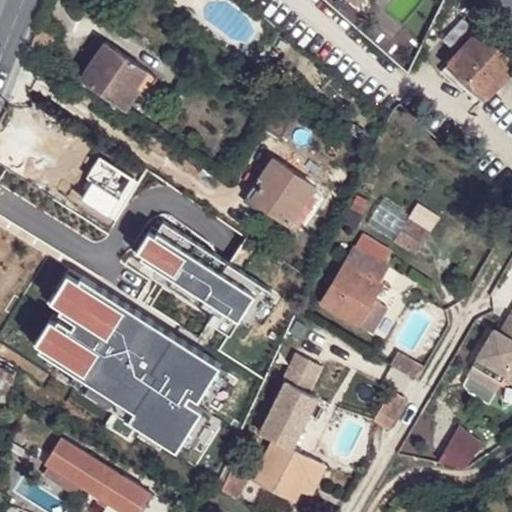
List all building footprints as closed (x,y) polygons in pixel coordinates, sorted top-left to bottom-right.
[(29,50),(48,63),(59,35),(38,26),(29,50)] [(449,71),(471,91),(485,105),(511,75),(511,65),(480,37),(449,71)] [(105,45),(88,70),(100,78),(94,88),(127,111),(134,101),(140,104),(157,80),(105,45)] [(100,78),(88,70),(82,79),(94,88),(100,78)] [(465,98),(471,91),(449,71),(443,78),(465,98)] [(281,137),(301,102),(284,91),(265,128),(281,137)] [(267,181),(255,201),(293,225),(315,187),(274,161),(263,178),(267,181)] [(251,198),(255,201),(267,181),(263,178),(251,198)] [(430,230),(409,217),(395,240),(416,253),(430,230)] [(263,281),(163,220),(140,258),(238,323),(263,281)] [(365,239),(349,267),(325,308),(360,329),(370,335),(384,311),(374,305),(383,288),(381,286),(389,271),(385,268),(392,255),(365,239)] [(219,372),(80,282),(60,318),(75,327),(70,334),(57,326),(39,356),(135,416),(128,426),(176,456),(200,416),(193,410),(219,372)] [(489,339),(461,387),(490,404),(504,380),(511,384),(511,312),(500,334),(495,342),(489,339)] [(494,330),(489,339),(495,342),(500,334),(494,330)] [(397,352),(390,365),(417,380),(425,367),(397,352)] [(262,436),(276,443),(296,454),(322,402),(314,398),(325,370),(299,357),(285,385),(288,386),(262,436)] [(0,367),(0,391),(0,392),(0,393),(0,403),(10,408),(14,374),(0,367)] [(374,419),(388,428),(406,400),(391,391),(374,419)] [(439,464),(464,472),(481,448),(458,429),(439,464)] [(143,511),(154,495),(60,438),(44,463),(48,465),(79,484),(108,502),(102,511),(143,511)] [(276,443),(256,482),(296,502),(303,490),(317,496),(330,470),(296,454),(276,443)] [(48,465),(42,475),(73,493),(79,484),(48,465)] [(220,497),(237,504),(251,476),(234,468),(220,497)]
